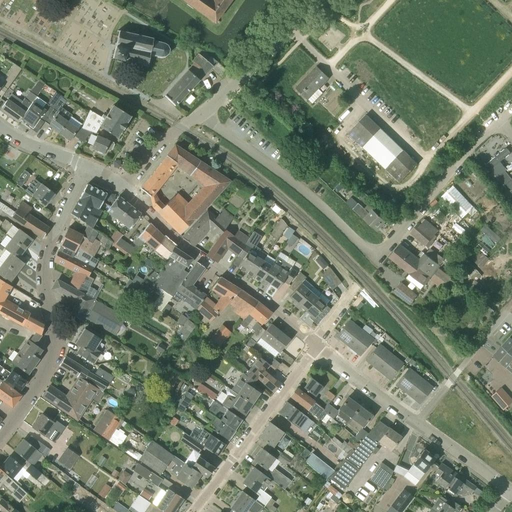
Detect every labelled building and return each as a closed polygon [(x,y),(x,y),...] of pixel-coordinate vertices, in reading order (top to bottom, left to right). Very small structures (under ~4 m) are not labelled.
[(182,0),(214,23),(216,21),(219,24),(220,23),(216,20),(230,0),(211,0),(211,1),(208,0),(182,0)] [(132,62),(138,63),(138,65),(140,65),(140,64),(146,65),(147,67),(149,66),(148,64),(150,55),(161,57),(165,57),(168,54),(169,51),(167,47),(164,45),(153,42),(154,40),(118,31),(117,32),(119,33),(112,58),(124,61),(125,60),(131,61),(130,63),(132,64),(132,62)] [(174,106),(175,106),(212,66),(199,55),(192,63),(195,65),(164,96),(174,106)] [(358,79),(421,136),(441,114),(378,57),(358,79)] [(0,75),(0,89),(5,93),(22,69),(14,64),(7,74),(9,76),(6,80),(0,75)] [(221,79),(228,73),(218,64),(212,70),(221,79)] [(323,92),(319,89),(329,78),(317,67),(296,88),(312,104),(323,92)] [(37,118),(44,123),(63,97),(56,92),(47,104),(46,104),(42,109),(33,102),(21,119),(31,127),(37,118)] [(11,94),(7,101),(1,109),(19,122),(21,119),(33,102),(36,97),(30,93),(25,99),(24,99),(22,102),(11,94)] [(66,99),(63,97),(44,123),(59,134),(71,117),(72,115),(60,107),(66,99)] [(130,117),(113,106),(107,115),(104,114),(102,118),(90,111),(82,129),(95,134),(99,127),(117,138),(130,117)] [(348,133),(400,182),(418,164),(366,114),(348,133)] [(78,139),(85,130),(79,128),(82,125),(71,117),(59,134),(70,141),(73,136),(78,139)] [(90,132),(85,130),(78,139),(83,143),(90,132)] [(96,136),(91,148),(104,154),(106,150),(110,151),(114,143),(96,136)] [(488,144),(499,148),(502,140),(491,136),(488,144)] [(166,156),(176,164),(190,174),(199,162),(175,146),(166,156)] [(154,192),(176,164),(166,156),(140,189),(150,196),(154,192)] [(164,206),(159,201),(152,208),(180,235),(229,182),(199,162),(190,174),(207,186),(186,209),(174,197),(175,197),(174,196),(164,206)] [(323,171),(327,167),(322,162),(317,166),(323,171)] [(500,162),(491,169),(498,177),(505,171),(507,169),(500,162)] [(25,170),(22,173),(15,183),(20,188),(30,175),(25,170)] [(501,182),(508,175),(505,171),(498,177),(497,177),(501,182)] [(501,182),(497,177),(493,172),(486,178),(494,187),(501,182)] [(504,186),(511,179),(508,175),(501,182),(504,186)] [(54,194),(41,184),(34,179),(24,191),(31,197),(45,207),(50,200),(49,199),(53,194),(54,195),(54,194)] [(94,217),(107,195),(87,185),(70,214),(87,226),(95,231),(97,227),(93,225),(97,219),(94,217)] [(453,185),(441,197),(462,218),(463,218),(474,208),(453,185)] [(357,196),(373,211),(378,205),(362,190),(357,196)] [(118,197),(116,199),(107,211),(129,229),(141,214),(118,197)] [(264,202),(269,207),(273,202),(268,198),(264,202)] [(347,204),(377,231),(381,227),(383,226),(385,225),(385,223),(385,222),(373,211),(370,214),(359,204),(358,205),(351,199),(347,204)] [(48,230),(45,227),(25,215),(29,209),(22,204),(15,213),(6,207),(3,212),(12,218),(34,233),(42,238),(42,239),(43,239),(48,230)] [(206,211),(182,238),(192,246),(208,228),(219,237),(233,218),(222,209),(215,218),(206,211)] [(277,240),(286,226),(283,221),(281,219),(270,235),(277,240)] [(418,224),(410,233),(426,246),(438,231),(425,220),(421,226),(418,224)] [(133,257),(156,230),(149,224),(138,237),(133,243),(136,246),(134,248),(120,238),(115,245),(128,254),(131,256),(133,257)] [(502,239),(488,225),(484,229),(498,243),(502,239)] [(67,229),(63,238),(78,245),(77,247),(88,254),(94,243),(108,251),(112,243),(108,240),(95,231),(87,226),(81,236),(67,229)] [(288,240),(291,234),(293,231),(289,227),(283,236),(288,240)] [(25,249),(32,240),(19,230),(12,239),(25,249)] [(164,239),(156,230),(133,257),(143,264),(147,259),(140,254),(142,253),(144,255),(150,249),(148,248),(149,246),(155,250),(164,239)] [(108,240),(112,243),(115,245),(120,238),(122,235),(116,231),(108,240)] [(224,231),(207,255),(206,255),(215,262),(227,245),(233,250),(235,248),(241,252),(248,242),(250,238),(238,231),(233,237),(224,231)] [(250,238),(248,242),(241,252),(232,265),(233,265),(238,257),(243,260),(237,268),(245,273),(261,250),(255,247),(262,237),(254,232),(250,238)] [(291,234),(288,240),(286,243),(291,247),(297,238),(291,234)] [(81,262),(87,265),(92,257),(88,254),(77,247),(78,245),(63,238),(59,245),(60,246),(58,251),(70,257),(80,263),(81,262)] [(4,248),(11,253),(18,259),(25,249),(12,239),(4,248)] [(168,256),(173,247),(164,239),(155,250),(152,253),(151,255),(153,257),(160,256),(161,255),(167,260),(169,256),(168,256)] [(400,245),(394,251),(429,278),(438,267),(440,265),(425,254),(420,261),(400,245)] [(167,260),(164,266),(176,274),(182,264),(187,267),(192,259),(173,247),(168,256),(169,256),(167,260)] [(261,250),(245,273),(253,278),(266,257),(268,255),(261,250)] [(92,281),(93,279),(88,277),(92,268),(87,265),(81,262),(80,263),(70,257),(58,251),(54,261),(78,272),(71,286),(85,294),(91,281),(92,281)] [(394,251),(389,257),(424,285),(429,278),(394,251)] [(482,251),(473,260),(481,267),(482,265),(486,269),(492,262),(489,259),(486,256),(482,251)] [(18,259),(11,253),(3,263),(17,274),(24,264),(18,259)] [(253,278),(260,283),(274,262),(266,257),(253,278)] [(274,262),(260,283),(265,286),(267,283),(270,285),(284,262),(277,257),(274,262)] [(159,275),(162,269),(147,259),(143,264),(151,269),(159,275)] [(323,270),(328,265),(324,261),(320,264),(320,266),(323,270)] [(192,284),(203,268),(196,262),(188,274),(187,273),(183,279),(184,279),(178,288),(176,292),(183,297),(184,295),(193,301),(192,304),(197,307),(203,301),(206,297),(193,287),(194,285),(192,284)] [(292,267),(284,262),(270,285),(278,290),(283,282),(288,285),(296,273),(291,269),(292,267)] [(0,267),(0,276),(9,283),(17,274),(3,263),(0,267)] [(438,267),(429,278),(442,288),(450,277),(438,267)] [(321,277),(323,279),(327,276),(336,287),(341,283),(329,268),(321,277)] [(139,286),(134,294),(141,299),(148,289),(168,303),(176,292),(178,288),(159,275),(151,269),(139,286)] [(292,304),(295,307),(309,291),(313,287),(312,286),(313,286),(305,279),(306,278),(300,273),(289,288),(293,292),(289,297),(293,301),(292,304)] [(331,290),(336,287),(327,276),(323,279),(331,290)] [(223,295),(213,309),(203,301),(197,307),(196,309),(211,322),(218,314),(219,314),(228,303),(235,308),(232,311),(244,320),(258,302),(240,290),(219,277),(212,288),(223,295)] [(57,279),(53,289),(77,303),(70,314),(85,323),(87,320),(111,333),(121,316),(98,302),(92,300),(57,279)] [(0,280),(0,313),(3,315),(27,328),(36,332),(41,335),(44,322),(29,314),(3,300),(11,287),(0,280)] [(125,287),(134,294),(139,286),(130,280),(125,287)] [(417,295),(402,282),(393,293),(409,305),(417,295)] [(317,298),(309,291),(295,307),(299,310),(301,308),(305,312),(317,298)] [(330,310),(317,298),(305,312),(311,317),(310,318),(317,324),(330,310)] [(258,302),(244,320),(248,324),(253,317),(258,321),(251,329),(255,332),(272,314),(258,302)] [(161,312),(166,315),(171,307),(167,304),(161,312)] [(182,327),(187,320),(188,319),(181,315),(176,323),(182,327)] [(348,347),(361,330),(349,321),(336,337),(348,347)] [(196,326),(190,322),(177,341),(182,345),(196,326)] [(260,338),(269,345),(280,332),(270,324),(265,332),(260,328),(246,345),(251,349),(260,338)] [(216,352),(232,334),(225,328),(222,325),(206,344),(216,352)] [(361,330),(348,347),(359,356),(373,340),(368,336),(372,330),(365,325),(361,330)] [(76,353),(93,364),(101,352),(95,348),(100,339),(84,329),(83,330),(84,330),(75,343),(74,344),(80,347),(77,353),(76,352),(76,353)] [(280,332),(269,345),(279,353),(290,340),(280,332)] [(169,344),(173,337),(168,334),(163,340),(169,344)] [(511,339),(510,337),(502,347),(511,355),(511,339)] [(42,350),(35,345),(30,341),(27,339),(11,363),(28,375),(28,374),(38,360),(39,359),(37,357),(41,351),(42,350)] [(156,350),(162,354),(166,347),(159,343),(156,350)] [(391,354),(379,345),(366,361),(377,371),(391,354)] [(493,356),(506,368),(510,364),(511,366),(511,355),(502,347),(493,356)] [(389,380),(402,364),(391,354),(377,371),(389,380)] [(79,379),(96,388),(103,392),(107,384),(64,358),(59,367),(79,379)] [(238,363),(232,358),(229,361),(235,367),(238,363)] [(260,359),(249,371),(241,366),(238,370),(243,374),(253,382),(257,378),(274,393),(280,384),(264,371),(269,365),(260,359)] [(412,359),(408,364),(413,367),(417,362),(412,359)] [(280,364),(274,360),(270,365),(276,370),(280,364)] [(10,374),(0,366),(0,380),(2,382),(4,379),(19,390),(26,381),(12,371),(10,374)] [(421,378),(409,369),(396,385),(407,395),(421,378)] [(203,376),(213,382),(215,379),(205,373),(203,376)] [(232,391),(251,405),(259,394),(250,388),(254,383),(253,382),(243,374),(232,391)] [(315,397),(316,396),(318,398),(321,394),(319,392),(322,387),(311,378),(303,388),(315,397)] [(419,404),(430,391),(432,388),(421,378),(407,395),(419,404)] [(66,398),(48,386),(42,395),(76,418),(96,388),(79,379),(66,398)] [(20,396),(2,383),(0,384),(0,398),(12,407),(20,396)] [(221,406),(227,410),(232,414),(236,409),(244,415),(251,405),(232,391),(227,388),(226,391),(226,395),(228,396),(221,406)] [(511,398),(503,388),(493,397),(504,410),(511,403),(511,398)] [(321,421),(326,414),(323,411),(324,409),(313,401),(313,402),(300,392),(296,389),(290,396),(313,414),(313,415),(321,421)] [(334,396),(328,391),(324,396),(331,401),(334,396)] [(187,392),(183,396),(190,401),(193,396),(187,392)] [(191,401),(183,396),(180,400),(188,405),(191,401)] [(359,407),(353,403),(353,402),(348,398),(339,409),(338,411),(328,404),(324,409),(323,411),(326,414),(333,419),(336,415),(347,423),(360,407),(359,406),(359,407)] [(308,418),(286,402),(278,413),(299,429),(308,418)] [(223,415),(211,407),(207,412),(234,430),(236,427),(238,427),(240,424),(239,422),(241,420),(232,414),(227,410),(223,415)] [(354,437),(358,440),(359,442),(367,434),(361,429),(372,415),(366,411),(365,412),(359,408),(360,407),(347,423),(347,424),(358,432),(354,437)] [(93,430),(101,435),(114,415),(106,410),(93,430)] [(203,418),(210,423),(208,426),(213,430),(213,431),(227,440),(228,439),(230,439),(231,437),(231,435),(234,430),(207,412),(203,418)] [(32,428),(43,436),(50,426),(58,432),(63,426),(54,420),(52,422),(41,415),(32,428)] [(119,448),(123,441),(126,437),(116,430),(122,420),(114,415),(101,435),(119,448)] [(167,422),(174,426),(178,421),(171,416),(167,422)] [(206,440),(195,432),(200,425),(191,419),(182,432),(188,436),(203,446),(217,456),(220,450),(222,450),(224,448),(223,445),(224,445),(210,435),(206,440)] [(367,434),(359,442),(347,454),(337,467),(334,471),(328,478),(344,489),(359,469),(358,469),(362,464),(362,465),(371,452),(375,455),(379,449),(375,447),(379,442),(390,450),(400,437),(379,422),(373,428),(367,434)] [(283,432),(271,424),(269,423),(258,438),(271,447),(267,453),(278,461),(286,467),(292,458),(283,452),(282,453),(272,446),(280,436),(283,432)] [(198,454),(203,446),(188,436),(183,443),(198,454)] [(344,441),(342,444),(334,437),(331,440),(339,447),(347,454),(359,442),(358,440),(353,446),(349,442),(347,444),(344,441)] [(40,453),(41,454),(45,457),(49,451),(45,448),(35,439),(30,445),(23,440),(14,451),(30,465),(40,453)] [(138,460),(160,475),(174,456),(152,441),(138,460)] [(66,448),(57,461),(70,470),(79,457),(66,448)] [(278,461),(267,453),(262,449),(253,461),(265,470),(266,469),(270,471),(278,461)] [(418,481),(424,473),(435,459),(433,458),(434,458),(430,455),(428,454),(429,454),(425,451),(423,450),(407,472),(418,481)] [(334,471),(312,453),(305,461),(309,467),(326,480),(328,478),(334,471)] [(200,455),(197,459),(191,468),(200,474),(206,478),(213,467),(204,461),(206,459),(200,455)] [(0,467),(0,468),(12,478),(21,466),(9,456),(0,467)] [(184,463),(179,460),(171,472),(177,477),(176,478),(191,488),(200,474),(191,468),(184,463)] [(387,483),(393,471),(381,463),(373,474),(374,474),(369,481),(383,490),(387,483)] [(446,488),(456,474),(441,464),(433,473),(439,477),(436,481),(446,488)] [(33,467),(30,465),(25,471),(44,486),(49,480),(33,467)] [(157,487),(162,480),(144,468),(139,475),(157,487)] [(242,484),(254,493),(258,488),(261,483),(267,488),(272,481),(267,478),(254,468),(242,484)] [(8,489),(12,492),(10,494),(19,503),(27,494),(19,487),(0,469),(0,487),(4,483),(9,487),(8,489)] [(114,470),(110,475),(115,479),(119,473),(114,470)] [(131,476),(123,471),(119,478),(126,483),(131,476)] [(456,474),(446,488),(456,496),(457,494),(459,495),(461,495),(464,494),(465,493),(467,492),(471,495),(475,487),(456,474)] [(118,482),(116,486),(123,491),(126,488),(118,482)] [(105,484),(98,494),(104,498),(111,488),(105,484)] [(326,489),(339,499),(342,495),(330,485),(326,489)] [(155,507),(162,511),(174,511),(183,499),(168,489),(155,507)] [(403,511),(414,498),(403,489),(390,506),(391,506),(385,511),(403,511)] [(257,511),(261,506),(256,502),(242,491),(229,508),(234,511),(245,511),(247,509),(250,511),(254,511),(257,511)] [(260,497),(256,502),(261,506),(268,511),(272,506),(275,502),(270,498),(271,497),(264,492),(260,497)] [(342,501),(346,503),(349,503),(351,500),(351,496),(348,494),(344,494),(342,497),(342,501)] [(162,511),(155,507),(138,495),(131,506),(138,511),(129,511),(128,511),(128,510),(116,502),(112,508),(116,511),(162,511)] [(0,511),(16,511),(0,498),(0,511)] [(431,509),(435,511),(460,511),(463,508),(453,501),(449,506),(445,503),(438,498),(431,509)]
